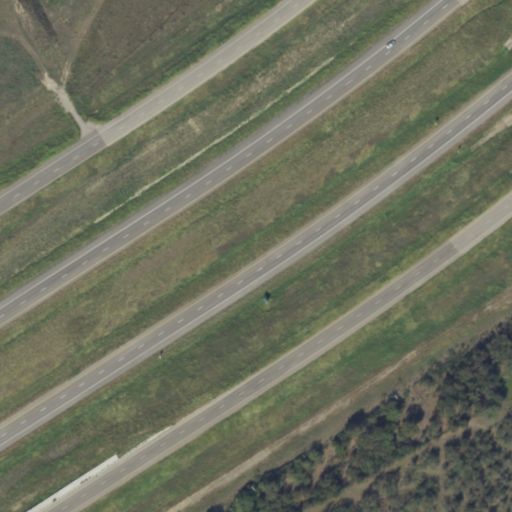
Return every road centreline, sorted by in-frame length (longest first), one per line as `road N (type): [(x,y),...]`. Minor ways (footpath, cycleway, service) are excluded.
road 1 (motorway): [(0,438),(269,264),(511,80)]
road 2 (tertiary): [(54,511),(296,356),(511,199)]
road 3 (motorway): [(443,0),(220,172),(0,313)]
road 4 (tertiary): [(298,0),(0,201)]
